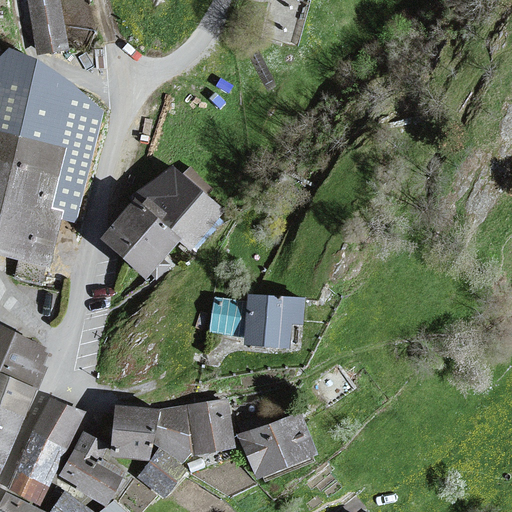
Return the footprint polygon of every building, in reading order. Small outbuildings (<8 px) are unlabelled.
[(67,52),(60,0),(44,0),(30,2),(37,56),(67,52)] [(6,51),(0,57),(0,133),(64,148),(50,209),(61,212),(59,219),(74,222),(100,112),(6,51)] [(47,268),(51,255),(59,219),(61,212),(50,209),(64,148),(0,133),(0,257),(17,261),(14,277),(41,284),(45,267),(47,268)] [(170,169),(127,200),(130,202),(175,240),(188,250),(220,212),(211,204),(203,198),(211,189),(188,170),(181,179),(170,169)] [(167,265),(159,259),(175,240),(130,202),(97,242),(143,279),(148,272),(156,278),(167,265)] [(299,323),(301,300),(245,296),(245,302),(213,300),(211,332),(243,334),(243,344),(285,347),(287,322),(299,323)] [(0,327),(0,374),(33,389),(42,369),(38,367),(43,355),(38,352),(41,345),(0,327)] [(0,411),(19,420),(33,389),(0,374),(0,411)] [(82,415),(51,399),(33,435),(64,450),(82,415)] [(224,401),(162,411),(155,444),(181,462),(193,453),(231,447),(224,401)] [(143,459),(153,411),(141,410),(111,407),(107,456),(143,459)] [(19,420),(0,411),(0,463),(1,461),(17,425),(19,420)] [(296,414),(265,425),(281,466),(311,455),(296,414)] [(237,436),(252,477),(281,466),(265,425),(237,436)] [(96,458),(104,445),(83,433),(57,477),(103,503),(120,473),(96,458)] [(46,487),(64,450),(33,435),(15,472),(46,487)] [(182,469),(157,451),(138,477),(163,495),(182,469)] [(7,489),(38,504),(46,487),(15,472),(7,489)] [(88,511),(64,493),(49,511),(88,511)] [(35,511),(6,495),(0,505),(0,511),(35,511)]
